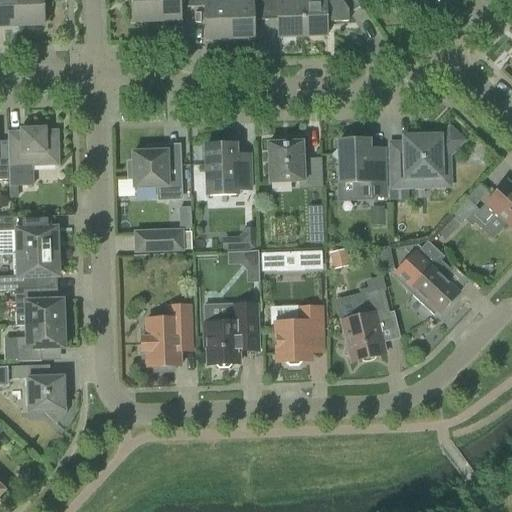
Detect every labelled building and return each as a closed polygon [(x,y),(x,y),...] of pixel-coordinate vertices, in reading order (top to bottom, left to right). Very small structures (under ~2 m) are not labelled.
[(0,0),(0,27),(19,27),(18,0),(0,0)] [(18,0),(19,27),(43,26),(42,0),(18,0)] [(156,23),(155,0),(130,0),(131,23),(156,23)] [(180,10),(192,9),(191,0),(155,0),(156,23),(180,22),(180,10)] [(229,40),(228,4),(227,4),(227,0),(191,0),(192,9),(204,9),(205,41),(229,40)] [(253,22),(265,22),(264,0),(248,0),(248,4),(228,4),(229,40),(254,39),(253,22)] [(278,38),(302,38),(300,0),(264,0),(265,22),(277,21),(278,38)] [(300,0),(302,38),(326,37),(326,24),(348,23),(347,17),(361,8),(355,0),(300,0)] [(45,133),(45,130),(21,131),(21,134),(7,134),(9,187),(27,187),(26,167),(58,166),(57,133),(45,133)] [(447,157),(461,142),(449,131),(439,143),(439,138),(405,140),(405,163),(391,163),(392,188),(410,187),(410,179),(433,179),(433,187),(448,186),(447,171),(440,172),(439,157),(447,157)] [(369,150),(369,141),(338,142),(339,149),(330,156),(339,163),(340,184),(362,183),(363,199),(383,198),(381,150),(369,150)] [(303,162),(303,143),(268,144),(269,185),(303,184),(303,190),(321,189),(320,161),(303,162)] [(236,156),(236,146),(205,147),(207,197),(237,196),(237,192),(251,191),(249,156),(236,156)] [(167,166),(166,148),(147,149),(147,153),(133,154),(134,189),(167,188),(167,200),(181,199),(179,166),(167,166)] [(0,181),(8,181),(8,162),(0,162),(0,181)] [(484,227),(496,214),(511,228),(511,187),(506,182),(486,204),(473,217),(484,227)] [(459,226),(476,209),(465,199),(449,217),(459,226)] [(370,227),(384,226),(383,208),(370,208),(370,227)] [(13,255),(57,254),(56,230),(33,230),(33,219),(12,219),(13,255)] [(222,253),(255,252),(255,230),(241,230),(242,234),(238,238),(221,239),(222,253)] [(136,253),(182,251),(181,232),(135,234),(136,253)] [(380,262),(391,260),(389,248),(378,251),(380,262)] [(440,315),(457,296),(459,295),(457,293),(446,283),(454,274),(449,270),(445,266),(448,263),(432,248),(421,260),(420,258),(401,278),(413,290),(417,294),(413,298),(433,316),(437,312),(440,315)] [(258,253),(247,254),(242,259),(253,271),(258,266),(258,253)] [(301,273),(322,272),(321,253),(300,254),(301,273)] [(15,291),(35,290),(35,279),(58,278),(57,254),(13,255),(14,278),(0,278),(0,291),(15,291)] [(278,273),(277,255),(260,255),(261,274),(278,273)] [(342,322),(347,344),(342,357),(350,359),(351,363),(384,356),(376,321),(390,318),(384,292),(385,292),(382,278),(366,282),(367,290),(358,292),(359,296),(334,302),(339,323),(342,322)] [(26,327),(63,326),(63,302),(39,302),(38,290),(35,290),(15,291),(15,313),(25,313),(26,327)] [(258,352),(257,306),(227,307),(228,318),(218,318),(216,322),(216,324),(205,325),(206,349),(208,349),(208,367),(239,366),(238,353),(258,352)] [(166,309),(166,321),(146,321),(146,332),(141,332),(142,361),(147,361),(147,369),(152,369),(152,376),(175,375),(175,368),(180,368),(179,355),(191,354),(191,332),(190,308),(174,308),(166,309)] [(277,364),(309,363),(309,354),(323,353),(321,308),(304,309),(304,323),(276,324),(277,364)] [(63,326),(26,327),(26,340),(16,340),(17,363),(41,362),(40,350),(64,350),(63,326)] [(27,380),(27,368),(11,368),(11,380),(27,380),(28,414),(43,413),(56,425),(67,414),(66,399),(63,399),(63,378),(27,380)]
